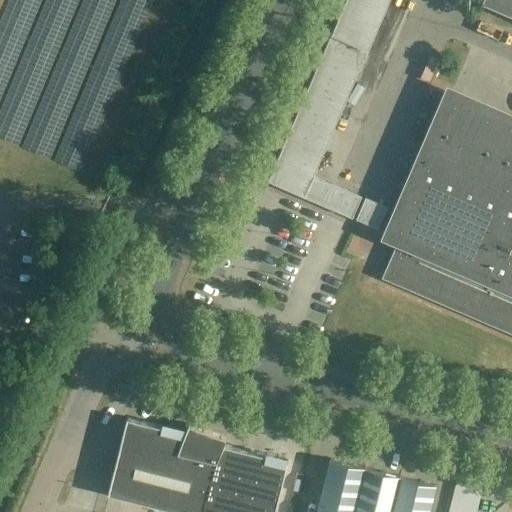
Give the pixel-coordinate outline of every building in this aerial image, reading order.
[(388,206),(323,184),(387,0),(340,0),(274,192),(380,228),(388,206)] [(395,239),(409,245),(406,252),(397,249),(384,278),(511,333),(511,127),(454,102),(395,239)] [(127,417),(107,494),(179,511),(201,511),(215,460),(216,460),(223,444),(226,438),(188,423),(185,432),(127,417)] [(215,460),(201,511),(274,511),(288,461),(223,444),(216,460),(215,460)] [(316,511),(428,511),(435,485),(330,458),(316,511)] [(452,483),(445,511),(474,511),(480,489),(452,483)]
